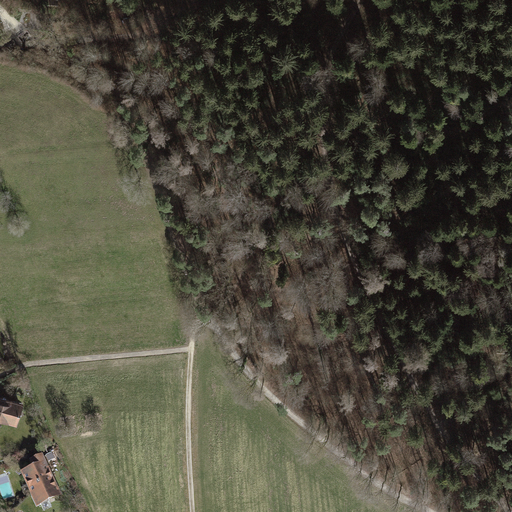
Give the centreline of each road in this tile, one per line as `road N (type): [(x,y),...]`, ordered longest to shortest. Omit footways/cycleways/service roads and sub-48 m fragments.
road 1 (track): [(511,511),(436,421),(340,225),(320,99),(328,58),(360,0)]
road 2 (track): [(67,38),(116,90),(133,125),(199,318)]
road 3 (track): [(199,318),(288,408),(428,511)]
road 4 (track): [(192,511),(191,349)]
road 5 (track): [(17,38),(100,37),(152,24)]
